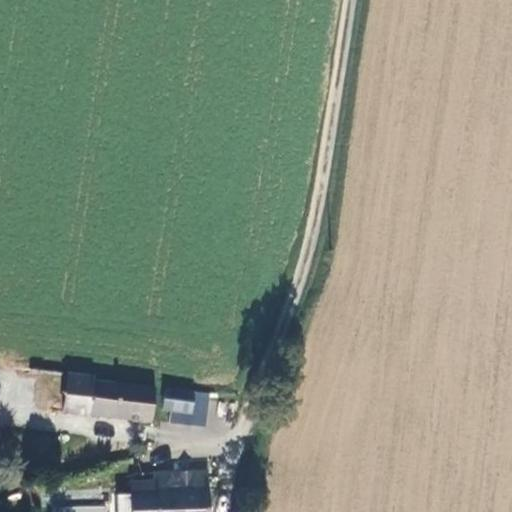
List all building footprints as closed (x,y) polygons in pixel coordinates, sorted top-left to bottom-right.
[(10,369),(8,381),(26,379),(28,372),(10,369)] [(76,411),(158,420),(162,384),(96,380),(97,373),(79,375),(76,411)] [(200,407),(202,390),(202,387),(171,384),(169,404),(200,407)] [(200,417),(213,418),(214,406),(214,390),(202,390),(200,407),(200,417)] [(214,390),(214,406),(241,409),(243,392),(214,390)] [(218,511),(219,467),(165,468),(165,479),(165,492),(165,511),(218,511)] [(143,494),(143,511),(165,511),(165,492),(143,494)]
